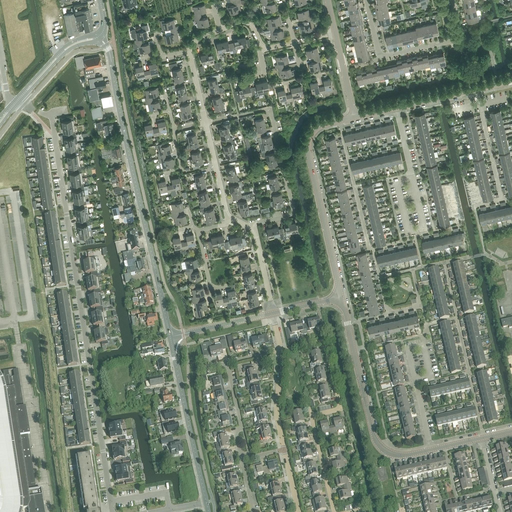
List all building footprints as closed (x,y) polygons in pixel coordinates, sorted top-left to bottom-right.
[(133,6),(132,5),(137,4),(136,0),(124,0),(125,0),(123,1),(125,7),(129,6),(129,7),(130,7),(130,8),(131,8),(132,8),(132,7),(133,7),(133,6)] [(228,7),(227,7),(229,15),(230,14),(241,12),(239,5),(241,4),(240,1),(233,3),(234,6),(228,7)] [(264,13),(265,13),(276,10),(275,3),(269,4),(268,1),(261,3),(264,13)] [(68,35),(79,33),(79,31),(93,28),(88,3),(74,5),(75,13),(64,15),(68,35)] [(194,18),(201,16),(200,13),(206,12),(205,4),(193,7),(195,14),(193,15),(194,18)] [(305,21),(312,20),(311,17),(310,17),(308,10),(297,13),(299,20),(304,19),(305,21)] [(482,20),(481,14),(478,15),(467,18),(468,23),(482,20)] [(201,16),(194,18),(195,21),(196,20),(198,28),(209,25),(208,18),(202,19),(201,16)] [(279,16),(278,17),(267,19),(268,27),(267,27),(267,30),(275,28),(274,26),(281,24),(279,16)] [(174,20),(164,22),(164,20),(160,21),(162,30),(170,28),(171,31),(178,30),(177,27),(175,27),(174,20)] [(302,22),(303,25),(300,26),(302,33),(314,30),(312,20),(305,21),(302,22)] [(136,33),(136,32),(135,31),(135,30),(134,30),(133,30),(132,30),(132,31),(131,31),(131,32),(131,33),(133,38),(136,37),(136,40),(135,41),(135,44),(142,42),(142,39),(148,38),(146,31),(149,30),(147,25),(142,26),(143,31),(136,33)] [(272,40),(283,37),(284,37),(283,31),(281,32),(281,30),(275,31),(275,28),(267,30),(264,31),(265,35),(270,34),(272,40)] [(416,29),(416,30),(411,31),(414,42),(419,41),(419,39),(417,29),(416,29)] [(178,30),(171,31),(171,34),(165,35),(167,43),(178,41),(177,33),(178,33),(178,30)] [(241,47),(247,45),(247,47),(250,46),(249,39),(246,40),(245,37),(239,38),(241,47)] [(234,53),(237,52),(238,47),(241,47),(239,38),(233,40),(234,42),(231,43),(233,50),(234,53)] [(229,49),(230,51),(233,50),(231,43),(228,44),(228,41),(222,42),(224,51),(229,49)] [(133,44),(134,49),(138,48),(139,54),(152,51),(151,45),(149,45),(149,44),(143,45),(142,42),(135,44),(133,44)] [(314,60),(321,58),(320,55),(318,55),(317,48),(306,51),(307,58),(313,57),(314,60)] [(276,68),(283,67),(283,64),(288,62),(287,55),(276,57),(277,65),(275,65),(276,68)] [(84,59),(86,69),(85,69),(86,78),(95,76),(94,67),(101,66),(99,56),(84,59)] [(321,58),(314,60),(314,63),(309,64),(310,71),(321,69),(320,62),(322,61),(321,58)] [(147,71),(148,78),(152,77),(151,76),(158,74),(156,63),(148,64),(150,70),(147,71)] [(182,74),(181,68),(178,69),(177,63),(170,65),(171,71),(172,70),(174,76),(182,74)] [(148,78),(147,71),(144,72),(142,66),(135,67),(138,79),(145,77),(145,79),(148,78)] [(283,67),(276,68),(277,71),(279,71),(280,78),(295,75),(294,70),(290,70),(290,68),(284,69),(283,67)] [(182,74),(174,76),(175,82),(174,82),(174,85),(181,83),(181,81),(183,80),(182,74)] [(210,76),(210,77),(211,80),(208,81),(207,82),(208,84),(209,84),(209,86),(218,84),(217,81),(220,79),(219,75),(210,76)] [(97,88),(105,86),(103,77),(95,78),(95,77),(90,78),(92,88),(97,87),(97,88)] [(321,87),(323,94),(328,93),(328,92),(333,90),(330,79),(323,81),(324,87),(321,87)] [(261,83),(264,92),(267,92),(266,90),(269,90),(269,91),(272,90),(271,83),(268,84),(267,81),(261,83)] [(323,94),(321,87),(319,88),(317,82),(310,84),(312,95),(319,93),(320,95),(323,94)] [(181,83),(174,85),(175,90),(176,91),(177,91),(178,94),(186,92),(185,86),(182,86),(181,83)] [(258,94),(258,95),(264,94),(264,92),(261,83),(256,84),(256,87),(253,87),(255,95),(258,94)] [(221,93),(225,92),(224,90),(223,89),(221,88),(220,87),(218,88),(218,84),(209,86),(211,92),(213,92),(214,94),(221,93)] [(252,95),(255,95),(253,87),(250,88),(250,85),(244,87),(246,95),(251,94),(252,95)] [(293,98),(300,97),(300,98),(300,96),(303,95),(301,86),(290,88),(292,94),(289,95),(290,102),(294,101),(293,98)] [(97,87),(92,88),(88,89),(90,100),(92,100),(93,107),(91,107),(93,118),(103,116),(101,106),(102,105),(100,98),(99,99),(97,88),(97,87)] [(239,91),(236,91),(235,92),(237,101),(241,100),(242,98),(246,97),(246,95),(244,87),(238,88),(239,91)] [(146,101),(153,99),(152,97),(158,95),(156,88),(145,90),(147,98),(145,98),(145,101),(146,101)] [(280,102),(280,101),(286,100),(287,103),(290,102),(289,95),(286,95),(284,90),(277,91),(280,103),(280,102)] [(178,103),(185,101),(185,98),(187,98),(186,92),(178,94),(179,99),(178,99),(178,103)] [(213,104),(222,102),(220,96),(222,96),(221,93),(214,94),(215,97),(212,98),(213,104)] [(111,94),(101,96),(103,106),(113,104),(111,94)] [(153,99),(146,101),(146,104),(148,104),(150,111),(161,109),(159,101),(153,102),(153,99)] [(181,108),(182,111),(190,109),(189,103),(186,104),(185,101),(178,103),(177,103),(178,106),(181,108)] [(222,102),(213,104),(215,110),(217,109),(218,112),(225,110),(225,107),(223,108),(222,102)] [(180,117),(182,117),(182,120),(189,119),(189,116),(191,115),(190,109),(182,111),(179,112),(180,117)] [(256,126),(265,124),(263,118),(261,119),(260,116),(253,117),(253,121),(255,120),(256,126)] [(73,117),(67,118),(67,121),(62,122),(63,127),(74,126),(73,117)] [(167,132),(165,121),(164,119),(157,120),(159,128),(156,129),(157,136),(160,135),(160,133),(167,132)] [(107,120),(100,122),(97,122),(98,130),(105,129),(106,134),(106,135),(107,136),(108,136),(109,135),(110,134),(110,133),(110,132),(114,131),(113,123),(108,124),(107,120)] [(156,129),(153,129),(151,122),(144,124),(147,137),(154,135),(154,137),(157,136),(156,129)] [(220,134),(229,132),(228,127),(229,126),(228,123),(225,124),(221,125),(222,128),(219,128),(220,134)] [(265,124),(256,126),(258,131),(256,132),(257,135),(264,133),(263,130),(266,130),(265,124)] [(74,126),(63,127),(64,133),(69,132),(70,135),(76,134),(74,126)] [(188,136),(189,141),(197,139),(196,134),(193,134),(192,131),(191,132),(186,133),(185,133),(186,136),(188,136)] [(225,142),(232,141),(232,137),(230,138),(229,132),(220,134),(222,140),(225,139),(225,142)] [(265,136),(264,133),(257,135),(258,138),(262,137),(263,143),(272,141),(270,135),(265,136)] [(65,139),(66,145),(75,143),(74,138),(76,137),(76,134),(70,135),(70,138),(65,139)] [(185,152),(189,151),(196,149),(196,146),(198,145),(197,139),(189,141),(189,144),(188,144),(186,147),(187,148),(185,148),(185,152)] [(224,152),(233,150),(236,149),(234,143),(235,143),(234,140),(232,141),(225,142),(226,145),(223,146),(224,152)] [(264,152),(271,150),(270,147),(273,147),(272,141),(263,143),(265,148),(263,149),(264,152)] [(75,143),(66,145),(66,150),(72,149),(72,153),(78,152),(77,143),(75,143)] [(157,153),(159,158),(166,157),(165,154),(172,152),(170,144),(163,146),(162,143),(155,145),(156,148),(158,147),(159,153),(157,153)] [(106,148),(101,149),(102,155),(112,153),(113,157),(118,156),(120,156),(120,155),(121,155),(120,147),(115,148),(115,149),(111,150),(111,147),(106,148)] [(193,159),(201,157),(200,151),(197,152),(196,149),(189,151),(190,154),(191,154),(193,159)] [(233,150),(224,152),(226,158),(229,157),(229,160),(236,158),(236,155),(234,155),(233,150)] [(271,150),(264,152),(261,153),(262,156),(265,157),(266,157),(267,160),(276,158),(274,153),(272,153),(271,150)] [(68,162),(80,160),(79,153),(78,152),(72,153),(73,156),(67,157),(68,162)] [(161,163),(163,168),(163,171),(167,170),(166,168),(175,165),(174,160),(173,160),(172,158),(166,160),(166,157),(159,158),(160,163),(161,163)] [(201,157),(193,159),(190,160),(192,165),(193,168),(200,167),(200,164),(202,163),(201,157)] [(276,158),(267,160),(269,166),(267,166),(268,170),(275,168),(274,165),(277,164),(276,158)] [(80,160),(68,162),(69,168),(74,167),(75,170),(81,169),(80,160)] [(226,169),(228,175),(236,173),(235,167),(236,167),(236,164),(228,165),(229,168),(226,169)] [(81,169),(75,170),(75,173),(70,174),(71,180),(82,178),(81,169)] [(195,176),(196,182),(204,180),(203,174),(200,175),(200,172),(192,174),(193,177),(195,176)] [(236,173),(228,175),(229,180),(232,180),(232,183),(240,181),(239,178),(237,178),(236,173)] [(268,178),(270,183),(278,181),(277,176),(274,176),(273,173),(266,175),(267,178),(268,178)] [(172,196),(177,195),(176,190),(181,189),(179,177),(171,179),(173,185),(170,186),(171,193),(172,196)] [(78,187),(84,186),(82,178),(71,180),(72,185),(77,184),(78,187)] [(116,180),(114,180),(112,181),(113,186),(125,184),(124,178),(116,180)] [(171,193),(170,186),(167,186),(165,180),(158,182),(160,193),(168,192),(168,194),(171,193)] [(196,188),(196,191),(204,189),(203,186),(206,186),(204,180),(196,182),(193,183),(194,188),(196,188)] [(242,186),(243,184),(243,183),(242,181),(240,181),(232,183),(233,186),(230,186),(232,192),(240,190),(242,190),(242,186)] [(270,192),(277,191),(277,188),(279,187),(278,181),(270,183),(271,189),(269,189),(270,192)] [(84,186),(78,187),(78,191),(73,191),(74,197),(83,196),(83,195),(82,190),(84,190),(84,186)] [(199,194),(200,199),(208,197),(207,192),(204,192),(204,189),(196,191),(197,194),(199,194)] [(242,199),(249,197),(249,194),(242,196),(240,190),(232,192),(233,198),(242,196),(242,199)] [(274,201),(282,199),(281,193),(278,194),(277,191),(270,192),(271,196),(273,195),(274,201)] [(121,204),(122,204),(130,202),(128,194),(119,196),(121,204)] [(83,195),(83,196),(74,197),(74,203),(80,202),(80,205),(86,204),(85,195),(83,195)] [(200,205),(201,208),(208,207),(207,204),(210,203),(208,197),(200,199),(201,205),(200,205)] [(249,197),(242,199),(243,202),(238,203),(240,209),(248,207),(247,203),(248,203),(250,202),(250,199),(249,197)] [(282,199),(274,201),(271,201),(272,207),(274,207),(274,210),(281,208),(281,205),(283,205),(282,199)] [(171,210),(171,212),(172,215),(179,213),(178,210),(184,209),(182,202),(171,204),(172,210),(171,210)] [(80,205),(81,208),(75,209),(76,214),(85,213),(85,207),(87,207),(86,204),(80,205)] [(126,213),(120,214),(121,218),(126,217),(127,221),(134,220),(131,207),(125,209),(126,213)] [(200,212),(203,212),(205,213),(206,216),(214,215),(213,209),(208,210),(208,207),(201,208),(199,209),(200,212)] [(260,213),(258,208),(252,210),(253,212),(249,212),(248,207),(240,209),(241,215),(244,214),(245,217),(260,213)] [(85,213),(76,214),(77,220),(82,219),(83,222),(89,221),(89,218),(86,218),(85,213)] [(179,216),(179,213),(172,215),(172,218),(174,218),(176,225),(187,222),(185,215),(179,216)] [(214,215),(206,216),(207,220),(205,220),(206,226),(214,224),(213,221),(216,220),(214,215)] [(89,221),(83,222),(83,225),(78,226),(79,232),(88,230),(87,225),(90,224),(89,221)] [(296,225),(296,222),(290,224),(292,232),(297,231),(298,232),(301,232),(299,225),(296,225)] [(289,237),(288,233),(292,232),(290,224),(284,225),(285,228),(282,229),(284,238),(285,240),(287,240),(287,239),(288,238),(289,237)] [(278,226),(272,228),(274,236),(278,236),(279,237),(280,237),(281,239),(284,238),(282,229),(279,229),(278,226)] [(272,228),(266,229),(267,232),(264,233),(266,240),(269,239),(269,238),(274,236),(272,228)] [(88,230),(79,232),(80,237),(85,236),(86,240),(92,239),(90,230),(88,230)] [(128,232),(130,239),(134,238),(133,238),(138,237),(136,230),(128,232)] [(187,242),(184,242),(186,249),(189,249),(188,247),(196,245),(193,234),(186,236),(187,242)] [(217,237),(219,245),(224,244),(226,250),(226,249),(229,249),(227,242),(224,242),(223,235),(217,237)] [(235,237),(237,245),(243,244),(243,246),(246,245),(245,238),(242,238),(241,236),(235,237)] [(181,254),(186,253),(186,249),(184,242),(181,243),(180,237),(172,239),(175,250),(182,248),(183,250),(180,250),(181,254)] [(216,246),(219,245),(217,237),(211,238),(212,241),(209,241),(210,248),(216,247),(216,246)] [(237,245),(235,237),(230,238),(230,241),(227,242),(229,249),(232,248),(232,247),(237,245)] [(129,240),(130,245),(127,246),(128,252),(138,250),(139,249),(139,246),(137,239),(129,240)] [(132,252),(123,254),(124,261),(127,261),(128,268),(137,266),(137,264),(138,264),(138,262),(135,262),(135,259),(134,260),(132,252)] [(240,258),(241,264),(249,262),(248,256),(245,257),(245,254),(238,255),(238,259),(240,258)] [(84,268),(96,266),(95,257),(88,258),(89,261),(84,262),(84,268)] [(185,269),(186,272),(193,270),(192,267),(198,266),(196,258),(185,261),(187,268),(185,269)] [(128,274),(124,275),(126,283),(132,281),(131,274),(136,273),(136,274),(137,274),(138,274),(140,274),(141,273),(143,272),(143,271),(146,271),(144,265),(143,260),(138,262),(138,264),(137,264),(137,266),(128,268),(127,268),(128,274)] [(249,262),(241,264),(242,266),(240,267),(242,273),(249,271),(248,268),(251,268),(249,262)] [(91,276),(97,275),(96,266),(84,268),(85,273),(91,273),(91,276)] [(194,273),(193,270),(186,272),(186,275),(188,274),(190,282),(201,279),(199,272),(194,273)] [(245,281),(254,279),(252,273),(249,274),(249,271),(242,273),(242,276),(244,276),(245,281)] [(97,275),(91,276),(91,279),(86,280),(87,285),(99,283),(97,275)] [(245,287),(246,290),(253,289),(252,286),(255,285),(254,279),(245,281),(246,287),(245,287)] [(99,283),(87,285),(88,291),(93,290),(94,293),(100,292),(99,283)] [(192,297),(192,300),(200,299),(199,296),(205,294),(203,287),(192,289),(193,297),(192,297)] [(248,293),(249,299),(258,297),(256,291),(254,292),(253,289),(246,290),(246,294),(248,293)] [(229,297),(226,298),(227,305),(228,308),(233,307),(232,302),(237,301),(235,290),(227,292),(229,297)] [(89,297),(90,303),(99,301),(101,301),(100,292),(94,293),(94,296),(89,297)] [(227,305),(226,298),(223,299),(221,293),(214,295),(217,306),(224,304),(224,306),(227,305)] [(250,308),(253,307),(258,306),(257,303),(259,303),(258,297),(249,299),(251,304),(249,305),(250,308)] [(200,302),(200,299),(192,300),(193,303),(195,303),(197,310),(195,310),(196,317),(203,316),(202,309),(208,308),(206,300),(200,302)] [(100,307),(99,301),(90,303),(91,308),(96,307),(96,310),(103,310),(102,306),(100,307)] [(92,314),(92,320),(104,318),(103,310),(96,310),(97,314),(92,314)] [(147,325),(153,324),(153,322),(157,321),(158,321),(156,313),(152,314),(152,316),(145,318),(145,314),(138,315),(138,319),(144,318),(144,321),(146,320),(146,323),(147,323),(147,325)] [(104,318),(92,320),(93,326),(99,325),(99,328),(105,327),(104,318)] [(511,318),(503,320),(502,321),(503,328),(509,326),(510,328),(511,327),(511,318)] [(320,319),(314,320),(316,328),(321,327),(321,329),(325,328),(323,321),(320,321),(320,319)] [(316,328),(314,320),(308,321),(308,324),(305,325),(307,332),(310,331),(310,330),(316,328)] [(308,335),(307,332),(305,325),(303,325),(302,323),(296,324),(298,332),(301,332),(301,334),(304,336),(308,335)] [(290,336),(295,335),(295,333),(298,332),(296,324),(290,325),(291,328),(288,329),(290,336)] [(105,327),(99,328),(99,331),(94,332),(95,337),(104,336),(103,331),(106,330),(105,327)] [(263,337),(258,338),(260,347),(265,345),(264,340),(267,340),(266,332),(262,333),(263,337)] [(104,336),(95,337),(96,343),(101,342),(102,345),(108,344),(107,335),(104,336)] [(248,336),(250,344),(253,343),(254,348),(260,347),(258,338),(252,339),(251,335),(248,336)] [(242,351),(240,342),(234,343),(233,336),(227,337),(230,348),(235,347),(236,352),(242,351)] [(240,342),(242,351),(248,349),(247,344),(250,344),(248,336),(245,337),(246,341),(240,342)] [(218,356),(224,355),(223,350),(227,349),(225,340),(221,341),(220,341),(221,346),(216,347),(218,356)] [(204,356),(208,356),(211,355),(212,358),(218,356),(216,347),(212,348),(211,342),(201,344),(204,356)] [(317,352),(316,349),(312,350),(309,351),(310,354),(312,353),(313,359),(321,357),(320,351),(317,352)] [(314,362),(312,362),(311,364),(310,365),(311,369),(320,366),(320,364),(323,363),(321,357),(313,359),(314,362)] [(157,361),(159,371),(167,369),(166,365),(167,365),(166,365),(166,364),(166,363),(165,360),(165,359),(157,361)] [(252,365),(248,366),(248,363),(242,364),(244,373),(248,372),(249,378),(258,376),(256,370),(253,370),(252,365)] [(315,374),(316,373),(317,377),(325,375),(324,369),(321,369),(320,366),(311,369),(311,371),(312,373),(313,373),(315,374)] [(44,511),(41,489),(36,489),(28,435),(30,435),(25,407),(23,407),(18,369),(12,370),(13,370),(14,377),(9,377),(8,371),(9,371),(3,371),(4,374),(4,375),(0,377),(0,375),(0,511),(20,511),(22,509),(28,508),(28,511),(44,511)] [(317,386),(324,384),(324,381),(327,381),(325,375),(317,377),(318,382),(317,383),(317,386)] [(162,376),(149,379),(150,387),(163,384),(162,376)] [(213,391),(221,389),(220,386),(224,385),(222,376),(210,379),(211,382),(213,381),(215,387),(212,388),(213,391)] [(247,387),(255,386),(254,383),(259,382),(258,376),(249,378),(250,383),(246,384),(247,387)] [(321,394),(329,392),(328,386),(325,387),(324,384),(317,386),(318,389),(320,388),(321,394)] [(253,395),(262,393),(260,387),(255,389),(255,386),(247,387),(248,390),(251,390),(253,395)] [(221,392),(221,389),(213,391),(213,394),(215,399),(215,403),(227,400),(225,391),(221,392)] [(161,391),(164,403),(172,401),(171,395),(168,395),(167,390),(161,391)] [(321,394),(322,400),(321,400),(321,403),(328,402),(328,399),(330,398),(329,392),(321,394)] [(262,393),(253,395),(254,401),(250,402),(251,405),(259,403),(258,400),(263,399),(262,393)] [(218,415),(226,413),(225,410),(229,410),(227,400),(215,403),(216,406),(219,406),(220,411),(217,412),(218,415)] [(257,411),(258,417),(267,415),(265,409),(263,410),(263,407),(246,411),(246,414),(257,411)] [(293,415),(294,415),(295,419),(303,417),(302,411),(299,411),(298,409),(291,410),(293,415)] [(174,412),(166,413),(165,410),(159,411),(162,422),(176,419),(174,412)] [(227,416),(226,413),(218,415),(219,418),(222,418),(223,423),(220,424),(221,427),(233,425),(231,415),(227,416)] [(268,421),(267,415),(258,417),(259,423),(255,424),(256,427),(266,424),(265,422),(268,421)] [(292,428),(302,426),(302,423),(304,422),(303,417),(295,419),(296,424),(291,425),(292,428)] [(335,426),(332,426),(334,433),(337,433),(336,431),(344,429),(341,418),(334,420),(335,426)] [(109,426),(110,433),(123,431),(122,424),(123,424),(123,421),(116,422),(117,425),(109,426)] [(330,434),(334,433),(332,426),(329,427),(328,421),(320,423),(323,434),(330,432),(330,434)] [(169,426),(168,422),(162,424),(164,434),(179,431),(177,424),(169,426)] [(269,427),(267,427),(266,424),(256,427),(257,430),(261,429),(262,435),(271,433),(269,427)] [(292,428),(292,431),(298,433),(299,436),(307,434),(306,428),(303,429),(302,426),(292,428)] [(124,437),(123,431),(110,433),(111,439),(119,437),(119,441),(126,440),(125,436),(124,437)] [(227,435),(224,436),(223,431),(213,433),(215,438),(218,437),(220,443),(229,441),(227,435)] [(271,433),(262,435),(263,440),(259,441),(260,444),(268,443),(267,440),(272,439),(271,433)] [(308,440),(307,434),(299,436),(300,442),(298,442),(299,445),(306,444),(306,441),(308,440)] [(230,447),(229,441),(220,443),(221,449),(217,450),(218,453),(226,451),(225,448),(230,447)] [(126,452),(127,452),(126,442),(120,443),(120,447),(110,448),(111,453),(113,453),(113,454),(126,452)] [(181,442),(169,444),(172,456),(178,455),(178,453),(183,452),(181,442)] [(311,452),(310,446),(307,446),(306,444),(299,445),(297,446),(297,449),(298,450),(299,450),(300,450),(301,454),(303,454),(311,452)] [(492,453),(497,452),(507,449),(506,444),(496,446),(497,449),(492,451),(492,453)] [(337,459),(344,457),(344,454),(342,454),(340,447),(329,450),(331,457),(337,456),(337,459)] [(493,458),(498,456),(498,457),(508,454),(507,449),(497,452),(498,454),(493,455),(493,458)] [(218,453),(219,456),(220,456),(221,461),(224,461),(233,459),(231,453),(226,454),(226,451),(218,453)] [(126,452),(113,454),(114,460),(122,459),(123,462),(130,461),(129,458),(127,458),(126,452)] [(302,459),(303,463),(310,461),(310,458),(312,457),(311,452),(303,454),(304,459),(302,459)] [(439,454),(440,459),(442,469),(447,468),(445,458),(442,459),(441,454),(439,454)] [(494,463),(499,461),(499,462),(509,459),(508,454),(498,457),(499,459),(494,460),(494,463)] [(89,455),(77,457),(85,510),(87,510),(87,511),(99,511),(100,511),(97,511),(97,508),(89,455)] [(434,456),(435,461),(437,470),(442,469),(440,459),(437,460),(436,455),(434,456)] [(429,457),(430,462),(432,472),(437,470),(435,461),(432,461),(431,456),(429,457)] [(345,460),(344,457),(337,459),(338,462),(332,463),(334,470),(345,468),(343,461),(345,460)] [(424,458),(425,463),(427,473),(432,472),(430,462),(427,462),(426,457),(424,458)] [(427,473),(425,463),(422,463),(421,458),(419,459),(420,464),(422,474),(427,473)] [(234,465),(233,459),(224,461),(225,466),(221,467),(222,470),(232,468),(231,465),(234,465)] [(509,459),(499,462),(500,464),(495,465),(496,468),(500,466),(511,464),(509,459)] [(266,467),(267,474),(270,474),(270,471),(276,470),(276,472),(280,471),(277,460),(268,462),(268,466),(266,467)] [(415,465),(417,475),(422,474),(420,464),(417,465),(416,460),(414,460),(415,465)] [(303,463),(304,466),(305,467),(306,470),(307,471),(309,471),(317,469),(316,463),(311,464),(310,461),(303,463)] [(417,475),(415,465),(412,466),(411,461),(409,461),(410,466),(412,476),(417,475)] [(405,467),(407,477),(412,476),(410,466),(407,467),(406,462),(404,462),(405,467)] [(115,469),(116,475),(131,473),(130,467),(131,467),(130,463),(123,464),(123,468),(115,469)] [(400,468),(402,478),(407,477),(405,467),(402,468),(401,463),(399,464),(400,468)] [(264,475),(267,474),(266,467),(263,467),(262,464),(252,466),(255,477),(259,477),(258,474),(264,473),(264,475)] [(396,464),(394,465),(394,466),(391,467),(392,472),(395,472),(397,480),(402,478),(400,468),(397,469),(396,464)] [(511,469),(511,464),(500,466),(501,469),(496,470),(497,473),(502,471),(511,469)] [(317,469),(309,471),(310,474),(309,474),(308,476),(308,477),(306,477),(306,480),(316,478),(316,475),(318,475),(317,469)] [(503,476),(511,474),(511,470),(511,469),(502,471),(502,474),(497,475),(498,478),(503,476)] [(228,477),(229,482),(238,480),(236,474),(233,475),(233,472),(223,474),(224,478),(228,477)] [(131,473),(116,475),(116,477),(115,477),(116,482),(125,480),(126,484),(133,483),(133,479),(132,479),(131,473)] [(455,480),(455,482),(460,481),(470,479),(469,474),(459,476),(460,479),(455,480)] [(508,481),(511,480),(511,479),(511,474),(503,476),(503,479),(499,480),(499,483),(503,482),(506,481),(508,481)] [(343,485),(344,488),(351,486),(350,483),(349,484),(347,476),(336,479),(338,486),(343,485)] [(321,486),(320,480),(317,481),(316,478),(306,480),(307,484),(312,483),(313,488),(321,486)] [(461,486),(471,484),(470,479),(460,481),(461,484),(456,485),(457,487),(461,486)] [(239,486),(238,480),(229,482),(230,488),(226,489),(227,492),(235,490),(234,487),(239,486)] [(272,491),(281,489),(279,483),(276,484),(275,481),(274,481),(267,483),(266,483),(267,486),(269,486),(271,488),(272,491)] [(435,484),(420,487),(421,492),(431,490),(431,487),(436,486),(435,484)] [(321,486),(313,488),(313,491),(312,492),(313,497),(320,496),(320,493),(322,492),(321,486)] [(351,486),(344,488),(345,491),(339,492),(341,500),(352,497),(350,490),(352,490),(351,486)] [(281,489),(272,491),(273,497),(269,497),(269,498),(270,501),(278,499),(277,496),(282,495),(281,489)] [(436,489),(431,490),(421,492),(423,497),(433,495),(432,492),(437,491),(436,489)] [(231,495),(233,500),(242,498),(240,492),(235,493),(235,490),(227,492),(228,495),(231,495)] [(434,500),(433,497),(438,496),(438,494),(433,495),(423,497),(424,502),(434,500)] [(312,501),(314,506),(325,504),(324,498),(321,499),(320,496),(313,497),(314,501),(312,501)] [(243,504),(242,498),(233,500),(234,506),(230,507),(231,510),(235,509),(239,508),(238,505),(243,504)] [(276,509),(285,507),(283,501),(278,502),(278,499),(270,501),(271,504),(275,503),(276,509)] [(435,505),(434,502),(439,501),(439,499),(434,500),(424,502),(425,507),(435,505)]
